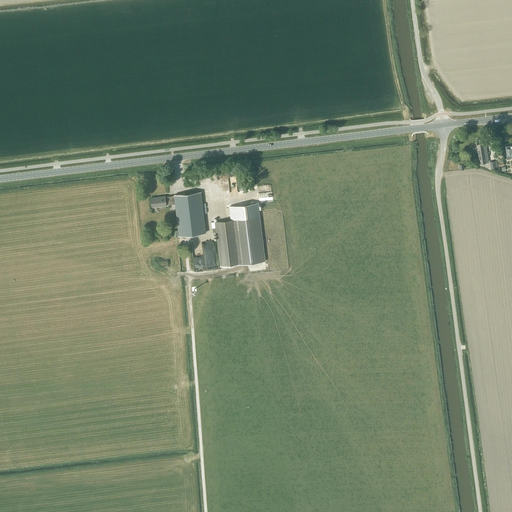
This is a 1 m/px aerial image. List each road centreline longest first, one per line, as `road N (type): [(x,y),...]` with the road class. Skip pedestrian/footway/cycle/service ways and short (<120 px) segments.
road 1 (primary): [(0,179),(443,125)]
road 2 (unclassified): [(480,511),(437,186),(443,125)]
road 3 (unclassified): [(443,125),(420,65),(412,0)]
